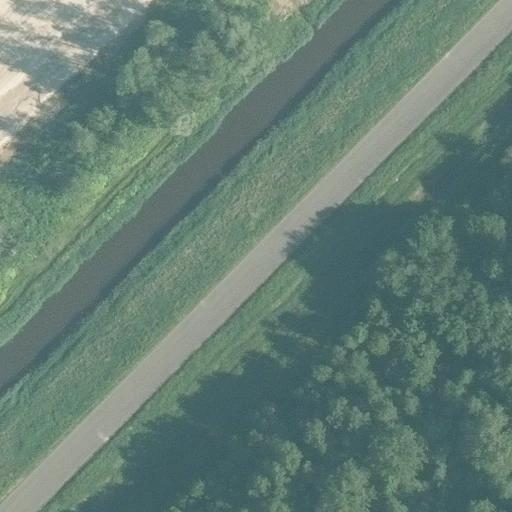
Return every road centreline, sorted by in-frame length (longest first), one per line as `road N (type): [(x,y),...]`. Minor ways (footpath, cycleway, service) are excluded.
road 1 (unclassified): [(10,511),(511,7)]
road 2 (unclassified): [(105,511),(511,97)]
